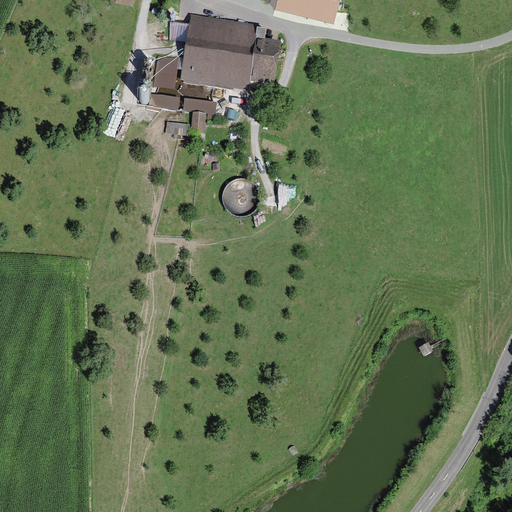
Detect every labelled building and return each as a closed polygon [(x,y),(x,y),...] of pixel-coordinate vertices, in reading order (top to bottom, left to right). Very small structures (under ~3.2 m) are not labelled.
[(338,0),(276,0),(275,7),(334,21),(338,0)] [(250,84),(275,88),(282,43),(266,41),(268,31),(259,29),(259,26),(191,16),(181,80),(185,81),(185,83),(233,91),(234,89),(249,92),(250,84)] [(174,88),(179,60),(159,57),(155,84),(174,88)] [(143,90),(143,69),(122,69),(122,90),(143,90)] [(207,115),(193,114),(191,133),(205,135),(207,115)] [(189,137),(190,125),(168,123),(167,135),(189,137)] [(431,347),(428,343),(419,349),(424,358),(434,352),(431,347)]
